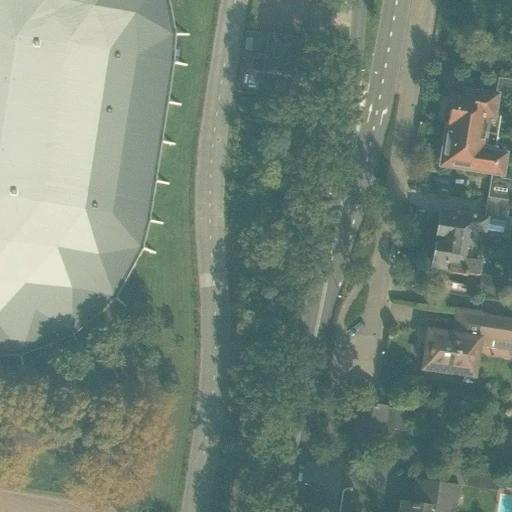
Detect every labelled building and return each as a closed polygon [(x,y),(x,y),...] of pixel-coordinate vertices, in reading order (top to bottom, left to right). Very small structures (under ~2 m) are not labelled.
[(0,0),(0,353),(18,353),(21,370),(23,369),(20,353),(70,333),(78,348),(80,347),(71,332),(112,297),(125,308),(126,306),(113,296),(138,249),(155,254),(155,252),(139,247),(145,222),(162,224),(162,223),(146,220),(151,182),(168,185),(168,183),(152,181),(158,143),(174,145),(174,144),(158,141),(164,103),(180,106),(181,104),(164,101),(170,64),(186,66),(187,64),(170,62),(172,36),(189,35),(189,34),(172,34),(164,0),(0,0)] [(250,71),(274,75),(294,78),(299,40),(268,35),(264,56),(257,55),(257,59),(252,59),(250,71)] [(496,92),(511,94),(511,80),(498,78),(496,92)] [(447,124),(446,127),(496,135),(499,118),(496,117),(499,96),(464,91),(463,97),(452,95),(449,112),(448,112),(445,114),(443,118),(446,124),(447,124)] [(438,149),(436,164),(491,173),(487,198),(509,202),(511,202),(511,180),(500,179),(500,178),(503,178),(507,153),(496,152),(496,148),(494,148),(496,135),(446,127),(443,150),(438,149)] [(438,223),(436,239),(479,246),(481,232),(483,232),(485,220),(506,224),(509,202),(487,198),(484,220),(478,219),(479,217),(457,214),(456,216),(449,215),(448,214),(447,213),(446,212),(444,212),(443,212),(441,212),(440,212),(439,213),(438,214),(437,215),(437,217),(437,218),(437,219),(437,220),(437,221),(438,223)] [(479,246),(436,239),(433,259),(431,260),(430,261),(430,262),(430,263),(430,265),(430,266),(431,267),(431,268),(432,269),(434,270),(435,270),(436,271),(437,271),(438,270),(440,270),(441,269),(448,270),(447,272),(470,276),(470,274),(476,275),(478,263),(476,263),(479,246)] [(478,297),(500,301),(503,279),(481,276),(478,297)] [(428,332),(422,370),(442,373),(473,378),(478,346),(479,341),(511,345),(511,319),(477,314),(457,311),(455,326),(456,327),(455,336),(450,335),(450,333),(438,331),(437,333),(428,332)] [(395,437),(399,409),(378,406),(374,434),(395,437)] [(398,511),(454,511),(455,511),(458,487),(441,485),(421,482),(420,484),(416,483),(415,492),(418,497),(423,498),(422,506),(409,504),(400,503),(398,511)]
